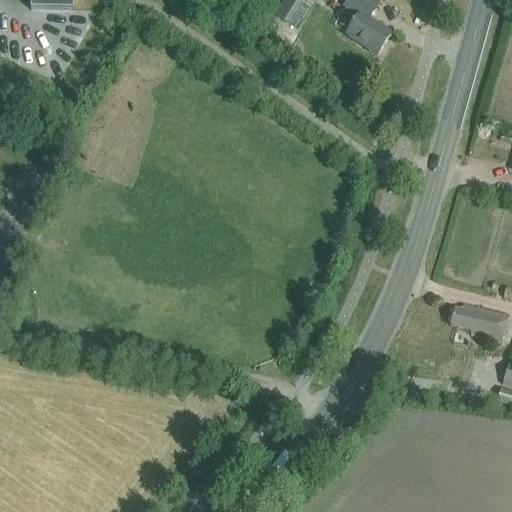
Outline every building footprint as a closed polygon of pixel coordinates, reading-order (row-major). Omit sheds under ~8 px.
[(73,13),(72,0),(30,0),(31,12),(73,13)] [(287,25),(302,0),(284,0),(273,16),(287,25)] [(358,18),(346,36),(377,57),(391,36),(369,21),(376,11),(360,0),(349,0),(344,8),(358,18)] [(501,344),(507,318),(463,307),(462,312),(455,310),(450,328),(472,333),(472,336),(501,344)] [(511,363),(509,363),(502,384),(511,387),(511,363)] [(497,402),(511,406),(511,394),(500,390),(497,402)]
